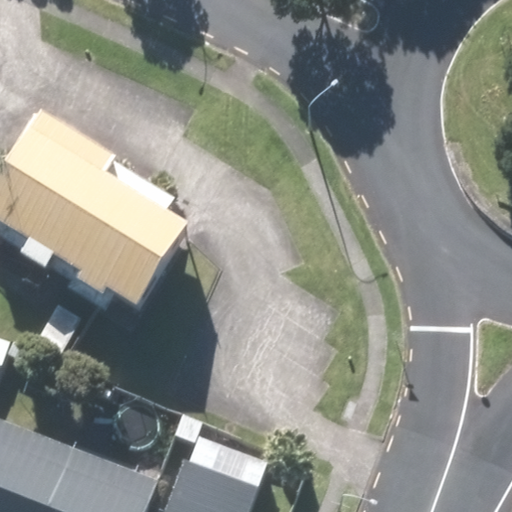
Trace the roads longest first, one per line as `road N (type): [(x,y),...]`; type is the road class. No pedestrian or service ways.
road 1 (tertiary): [(397,94),(194,0)]
road 2 (tertiary): [(468,419),(450,241)]
road 3 (tertiary): [(450,241),(418,198),(400,147),(397,94)]
